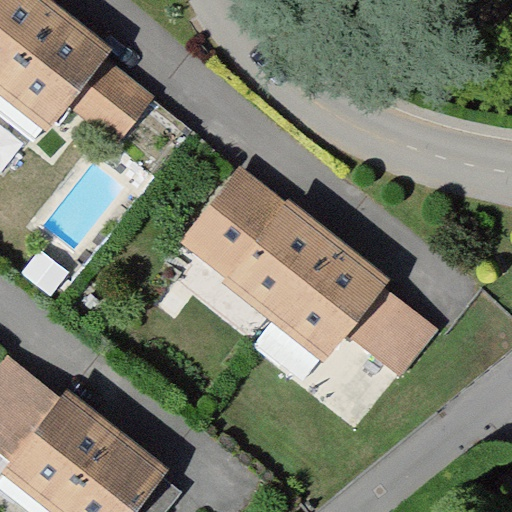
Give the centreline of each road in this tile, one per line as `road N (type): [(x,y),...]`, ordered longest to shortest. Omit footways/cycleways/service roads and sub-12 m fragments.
road 1 (residential): [(220,0),(285,83),(362,129),(456,165),(511,176)]
road 2 (residential): [(371,511),(511,398)]
